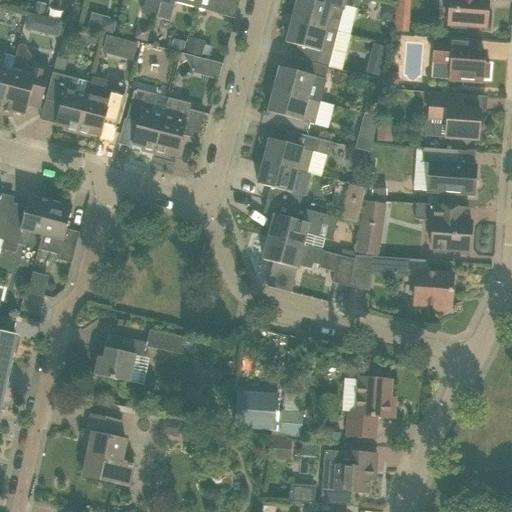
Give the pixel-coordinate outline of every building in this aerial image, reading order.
[(160,0),(160,3),(174,7),(175,3),(196,8),(198,0),(160,0)] [(213,0),(213,13),(235,19),(239,0),(213,0)] [(316,0),(316,3),(306,0),(297,0),(292,20),(290,20),(290,21),(292,21),(326,30),(337,33),(345,0),(316,0)] [(466,26),(486,28),(488,7),(484,7),(484,0),(449,0),(448,25),(451,25),(451,28),(466,29),(466,26)] [(26,28),(59,35),(63,18),(29,12),(26,28)] [(408,34),(409,21),(395,19),(393,32),(408,34)] [(103,23),(101,31),(113,34),(116,22),(109,20),(103,23)] [(301,47),(298,59),(328,67),(334,45),(323,42),(326,30),(292,21),(286,43),(301,47)] [(69,26),(66,37),(73,39),(78,35),(80,29),(69,26)] [(107,36),(102,53),(114,57),(119,39),(107,36)] [(210,57),(213,44),(187,37),(184,50),(210,57)] [(490,65),(484,64),(484,59),(481,59),(476,53),(477,40),(435,37),(434,58),(439,63),(442,63),(440,79),(482,83),(483,79),(489,80),(490,65)] [(185,43),(173,40),(171,48),(183,51),(185,43)] [(18,46),(15,57),(1,114),(11,117),(13,111),(24,114),(27,104),(40,107),(49,68),(36,65),(26,46),(20,45),(18,46)] [(4,54),(3,56),(0,55),(0,113),(1,114),(15,57),(4,54)] [(222,67),(183,57),(193,76),(218,83),(222,67)] [(325,81),(328,67),(298,59),(294,71),(280,68),(274,90),(272,89),(272,90),(274,91),(308,99),(313,78),(325,81)] [(379,80),(383,65),(369,61),(365,76),(379,80)] [(66,131),(77,134),(87,96),(75,93),(79,80),(53,73),(45,101),(61,105),(56,125),(67,128),(66,131)] [(98,99),(87,96),(77,134),(89,137),(90,134),(101,137),(107,113),(119,116),(125,93),(113,90),(102,87),(98,99)] [(154,154),(164,116),(152,113),(157,95),(134,89),(126,120),(138,123),(132,145),(143,148),(142,151),(154,154)] [(321,103),(308,99),(274,91),(268,113),(284,117),(282,126),(307,132),(308,124),(315,126),(321,103)] [(168,98),(164,116),(154,154),(166,157),(167,154),(177,156),(182,136),(197,140),(204,113),(203,113),(190,110),(191,104),(168,98)] [(463,103),(463,99),(432,99),(432,117),(444,117),(444,145),(467,145),(476,147),(479,135),(485,130),(479,124),(480,116),(475,116),(471,114),(464,114),(464,108),(463,103)] [(358,134),(373,138),(377,117),(364,113),(358,134)] [(378,126),(377,142),(392,143),(393,127),(378,126)] [(314,138),(310,152),(330,157),(334,144),(314,138)] [(310,158),(301,156),(303,148),(269,139),(264,161),(262,161),(261,162),(263,162),(297,170),(307,173),(310,158)] [(474,196),(476,166),(454,164),(455,151),(423,148),(422,163),(430,163),(428,193),(474,196)] [(347,168),(366,169),(367,155),(348,154),(347,168)] [(270,188),(267,200),(298,208),(301,195),(292,192),(297,170),(263,162),(258,184),(270,188)] [(359,221),(365,186),(348,184),(342,219),(359,221)] [(0,199),(3,189),(0,188),(0,239),(3,241),(8,225),(10,218),(0,215),(0,199)] [(8,225),(3,241),(1,250),(16,254),(18,245),(25,247),(29,232),(42,235),(51,202),(30,196),(21,229),(8,225)] [(267,236),(267,237),(322,251),(325,239),(319,238),(324,215),(298,208),(267,200),(263,213),(274,216),(269,237),(267,236)] [(51,202),(42,235),(38,250),(59,255),(58,260),(72,264),(80,233),(67,229),(72,207),(51,202)] [(363,202),(356,254),(378,258),(386,206),(363,202)] [(467,222),(468,208),(432,205),(431,221),(433,221),(431,249),(470,252),(472,223),(467,222)] [(312,270),(313,264),(321,266),(320,269),(334,273),(332,283),(350,287),(355,260),(324,253),(324,252),(322,251),(267,237),(267,238),(269,238),(263,260),(296,269),(297,267),(312,270)] [(350,287),(367,292),(373,257),(355,256),(355,260),(350,287)] [(450,308),(453,275),(427,273),(428,261),(409,260),(408,276),(416,276),(414,305),(433,307),(433,310),(448,312),(448,308),(450,308)] [(29,286),(28,291),(43,295),(44,290),(29,286)] [(0,358),(10,361),(15,336),(12,335),(15,322),(0,318),(0,358)] [(166,352),(169,335),(149,330),(146,342),(145,348),(166,352)] [(129,383),(135,355),(143,357),(145,348),(146,342),(109,335),(106,348),(104,358),(99,357),(94,375),(129,383)] [(0,384),(5,386),(10,361),(0,358),(0,384)] [(359,378),(359,381),(356,413),(349,412),(347,436),(376,438),(377,418),(394,419),(395,399),(390,399),(391,381),(359,378)] [(276,428),(278,391),(239,388),(236,425),(276,428)] [(278,436),(301,438),(303,411),(280,409),(278,436)] [(128,440),(117,438),(121,422),(92,415),(86,440),(92,441),(83,477),(131,487),(136,464),(124,462),(128,440)] [(175,430),(163,427),(161,437),(173,440),(175,430)] [(292,439),(290,439),(272,438),(270,460),(290,462),(292,439)] [(375,481),(377,455),(325,451),(321,505),(333,506),(353,507),(354,492),(368,493),(369,480),(375,481)] [(290,500),(315,501),(315,485),(291,484),(290,500)]
